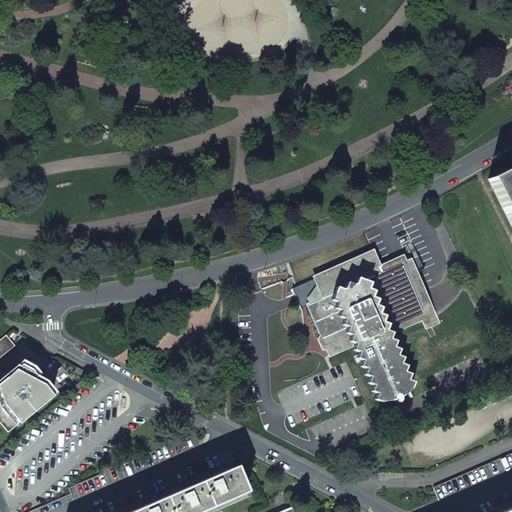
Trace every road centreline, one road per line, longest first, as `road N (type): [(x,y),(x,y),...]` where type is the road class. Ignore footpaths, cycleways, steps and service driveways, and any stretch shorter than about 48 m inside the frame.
road 1 (residential): [(51,306),(245,267),(359,224),(511,139)]
road 2 (residential): [(237,436),(52,336),(51,306)]
road 3 (residential): [(63,511),(237,436)]
road 4 (residential): [(345,489),(432,480),(511,446)]
road 5 (residential): [(345,489),(237,436)]
